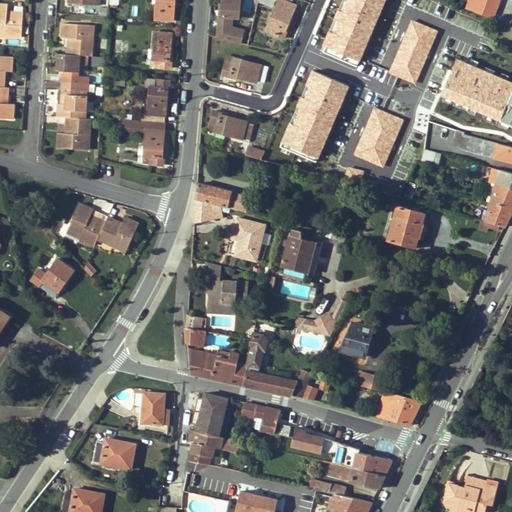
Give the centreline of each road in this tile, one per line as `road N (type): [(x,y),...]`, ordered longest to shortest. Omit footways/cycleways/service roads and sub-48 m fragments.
road 1 (residential): [(419,445),(183,378)]
road 2 (residential): [(320,0),(278,96),(262,102),(193,80)]
road 3 (secondary): [(430,423),(511,259)]
road 4 (residential): [(102,358),(156,270),(179,208)]
road 5 (residential): [(38,0),(30,163)]
road 6 (residential): [(14,494),(102,358)]
road 7 (residential): [(30,163),(179,208)]
road 8 (residential): [(179,208),(193,80)]
